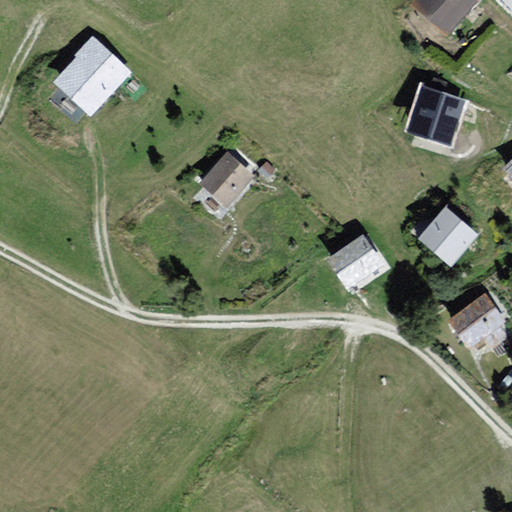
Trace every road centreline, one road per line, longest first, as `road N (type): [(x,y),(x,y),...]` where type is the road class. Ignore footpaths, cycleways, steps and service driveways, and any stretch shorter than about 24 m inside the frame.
road 1 (track): [(0,255),(141,322),(365,329),(401,341),(511,439)]
road 2 (track): [(350,328),(348,511)]
